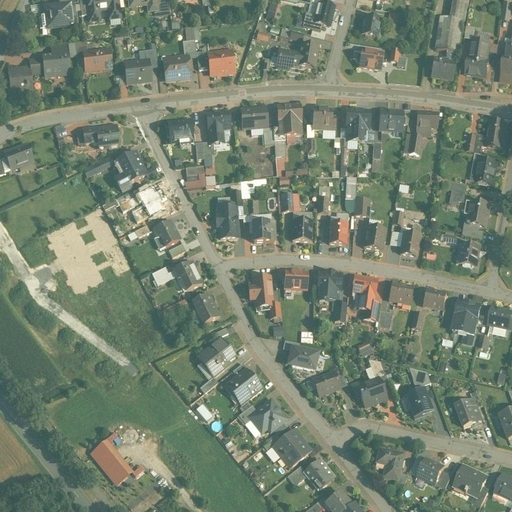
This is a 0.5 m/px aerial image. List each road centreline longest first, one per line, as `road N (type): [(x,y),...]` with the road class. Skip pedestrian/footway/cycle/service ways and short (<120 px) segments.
road 1 (residential): [(216,267),(314,263),(488,294)]
road 2 (residential): [(216,267),(266,361),(332,442)]
road 3 (residential): [(136,106),(326,90)]
road 4 (residential): [(326,90),(511,111)]
road 5 (residential): [(332,442),(366,429),(511,460)]
road 6 (residential): [(136,106),(216,267)]
road 7 (secondary): [(88,511),(0,402)]
road 8 (residential): [(0,134),(136,106)]
road 9 (residential): [(488,294),(511,172)]
